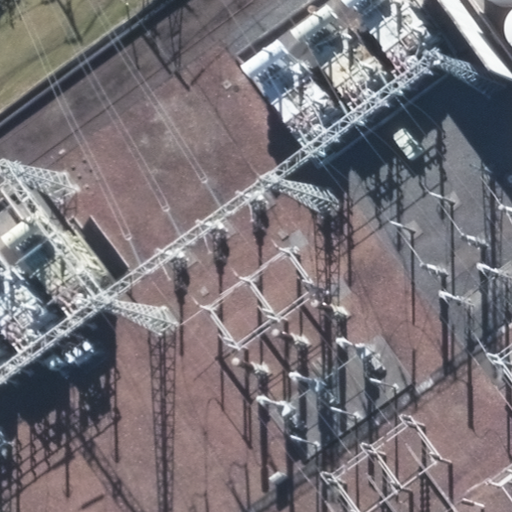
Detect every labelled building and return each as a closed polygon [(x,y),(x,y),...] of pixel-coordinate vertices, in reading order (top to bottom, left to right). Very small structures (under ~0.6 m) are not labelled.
[(411,0),(361,0),(422,106),(460,84),(411,0)] [(353,14),(312,40),(371,134),(412,108),(353,14)] [(299,57),(263,81),(323,168),(358,144),(299,57)] [(76,215),(29,250),(90,332),(137,297),(76,215)] [(20,258),(0,273),(0,315),(45,373),(85,343),(20,258)] [(0,348),(0,395),(23,377),(0,348)]
